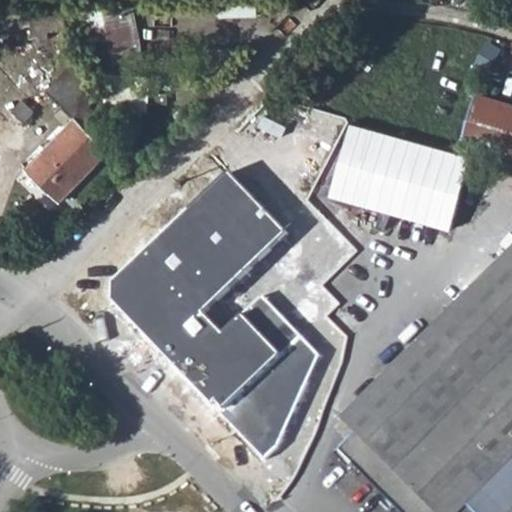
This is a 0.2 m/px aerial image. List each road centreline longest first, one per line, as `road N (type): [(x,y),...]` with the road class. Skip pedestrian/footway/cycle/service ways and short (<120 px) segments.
road 1 (residential): [(308,0),(250,74),(107,223),(19,298)]
road 2 (residential): [(164,423),(55,321),(19,298)]
road 3 (residential): [(36,448),(99,459),(136,446),(164,423)]
road 4 (residential): [(252,511),(164,423)]
